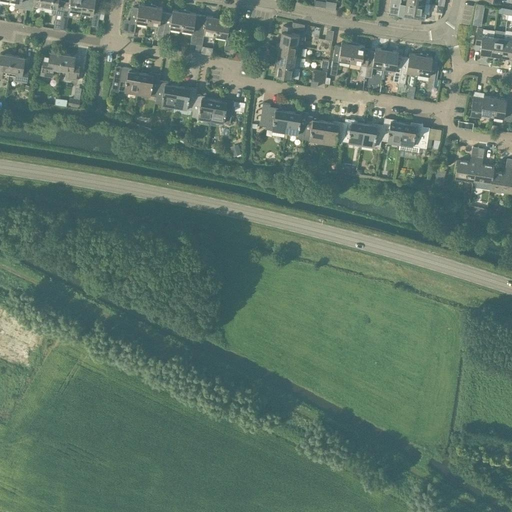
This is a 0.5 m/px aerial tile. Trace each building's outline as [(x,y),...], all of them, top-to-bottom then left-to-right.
[(10,0),(10,1),(15,1),(15,7),(27,9),(28,0),(10,0)] [(28,0),(27,9),(33,10),(34,5),(46,6),(47,0),(28,0)] [(47,0),(46,6),(53,8),(52,13),(63,15),(65,1),(59,0),(47,0)] [(65,1),(63,15),(74,17),(74,11),(81,13),(83,0),(71,0),(71,2),(65,1)] [(101,8),(95,6),(95,0),(83,0),(81,13),(93,15),(91,26),(97,27),(101,8)] [(389,13),(388,14),(389,14),(425,20),(426,16),(426,14),(423,14),(425,3),(407,0),(405,8),(401,8),(399,9),(389,7),(389,13)] [(134,33),(135,24),(136,22),(147,24),(150,6),(139,4),(138,8),(133,7),(128,32),(134,33)] [(150,6),(147,24),(159,26),(157,37),(162,38),(167,12),(161,11),(162,8),(150,6)] [(181,30),(185,12),(173,10),(173,13),(167,12),(162,38),(163,38),(169,39),(170,28),(181,30)] [(191,43),(196,44),(201,16),(196,15),(196,14),(185,12),(181,30),(193,32),(191,43)] [(204,34),(215,36),(218,18),(207,16),(207,17),(201,16),(196,44),(202,45),(204,34)] [(218,18),(215,36),(226,38),(224,49),(231,50),(235,24),(229,23),(230,20),(218,18)] [(283,26),(282,32),(281,32),(280,43),(298,45),(300,35),(291,33),(292,27),(283,26)] [(478,28),(475,44),(481,45),(480,53),(488,54),(487,57),(491,57),(494,37),(495,31),(485,29),(478,28)] [(505,32),(504,39),(501,57),(509,58),(508,60),(511,60),(511,30),(505,30),(505,32)] [(494,37),(491,57),(494,58),(494,55),(501,57),(504,39),(505,32),(495,31),(494,37)] [(318,38),(316,49),(324,51),(325,39),(318,38)] [(330,52),(332,40),(325,39),(324,51),(330,52)] [(336,75),(339,61),(350,63),(353,44),(342,42),(341,46),(335,45),(330,74),(336,75)] [(298,45),(280,43),(278,53),(300,57),(302,46),(298,45)] [(353,44),(350,63),(361,64),(359,75),(365,76),(370,51),(364,50),(365,46),(353,44)] [(370,51),(365,76),(371,77),(373,66),(384,68),(387,49),(376,47),(375,52),(370,51)] [(387,49),(384,68),(395,70),(393,81),(399,82),(403,57),(398,56),(399,51),(387,49)] [(54,68),(60,69),(63,54),(51,52),(50,56),(44,55),(40,75),(52,77),(54,68)] [(0,78),(2,79),(3,75),(9,76),(12,55),(0,53),(0,78)] [(300,57),(278,53),(276,64),(300,68),(299,68),(300,57)] [(80,66),(74,65),(75,56),(63,54),(60,69),(67,70),(65,79),(78,82),(80,66)] [(403,57),(399,82),(405,83),(407,72),(418,74),(421,56),(409,54),(409,57),(403,57)] [(12,55),(9,76),(15,77),(15,81),(27,83),(30,67),(23,66),(25,58),(12,55)] [(438,62),(432,61),(432,58),(421,56),(418,74),(429,76),(428,82),(434,83),(438,62)] [(288,79),(288,77),(298,79),(300,68),(276,64),(274,75),(284,77),(284,78),(288,79)] [(138,93),(141,72),(132,71),(132,69),(122,67),(118,89),(138,93)] [(313,69),(311,81),(318,82),(320,70),(313,69)] [(320,70),(318,82),(325,83),(326,77),(327,71),(323,70),(320,70)] [(141,72),(138,93),(156,96),(159,80),(160,80),(161,74),(151,72),(151,74),(141,72)] [(174,106),(178,86),(168,84),(168,82),(160,80),(159,80),(156,96),(157,96),(156,103),(174,106)] [(32,85),(24,84),(22,94),(30,96),(32,85)] [(178,86),(174,106),(193,109),(196,94),(198,87),(188,86),(187,87),(178,86)] [(439,91),(432,90),(429,101),(436,102),(439,91)] [(211,120),(215,100),(205,98),(206,95),(196,94),(193,109),(193,110),(192,117),(211,120)] [(473,102),(471,114),(481,116),(481,114),(492,116),(495,98),(484,96),(474,94),(473,102)] [(70,97),(68,105),(79,106),(80,99),(74,98),(70,97)] [(495,98),(492,116),(503,118),(503,119),(510,120),(510,116),(511,116),(511,107),(511,105),(506,104),(507,100),(495,98)] [(215,100),(211,120),(230,123),(234,101),(225,99),(224,101),(215,100)] [(260,125),(267,126),(266,128),(285,131),(288,111),(279,109),(279,108),(270,106),(270,104),(263,102),(260,125)] [(296,137),(304,139),(307,116),(308,112),(299,111),(298,112),(288,111),(285,131),(297,133),(296,137)] [(307,116),(304,139),(323,142),(326,121),(316,120),(316,117),(307,116)] [(400,143),(403,122),(394,121),(394,119),(385,118),(384,125),(383,125),(381,140),(400,143)] [(346,119),(345,122),(342,141),(361,144),(364,123),(355,122),(355,120),(346,119)] [(326,121),(323,142),(341,145),(342,141),(345,122),(336,121),(336,123),(326,121)] [(400,143),(399,149),(419,152),(419,146),(426,147),(427,138),(429,127),(422,126),(423,124),(414,122),(413,124),(403,122),(400,143)] [(364,123),(361,144),(380,147),(381,140),(383,125),(374,123),(374,125),(364,123)] [(473,180),(478,147),(473,146),(470,161),(459,159),(456,177),(473,180)] [(478,147),(473,180),(491,182),(493,171),(494,165),(482,163),(485,148),(478,147)] [(508,191),(511,163),(511,158),(507,158),(505,172),(493,171),(491,182),(490,189),(508,191)]
